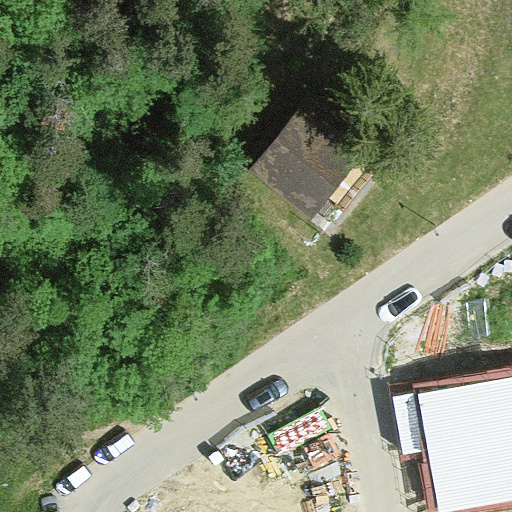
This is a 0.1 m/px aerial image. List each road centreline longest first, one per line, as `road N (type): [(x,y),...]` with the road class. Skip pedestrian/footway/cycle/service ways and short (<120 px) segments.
road 1 (residential): [(81,511),(348,324)]
road 2 (residential): [(348,324),(511,209)]
road 3 (residential): [(348,324),(380,511)]
